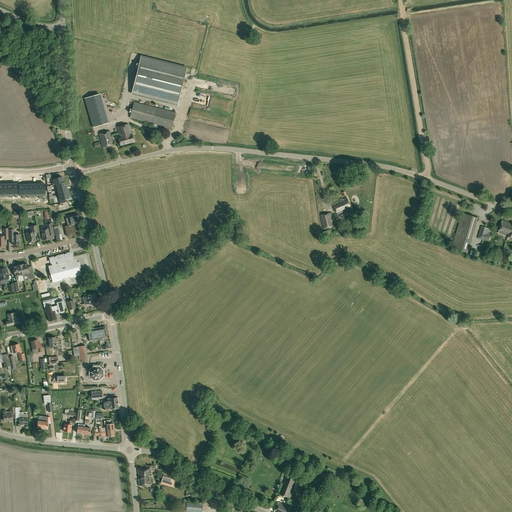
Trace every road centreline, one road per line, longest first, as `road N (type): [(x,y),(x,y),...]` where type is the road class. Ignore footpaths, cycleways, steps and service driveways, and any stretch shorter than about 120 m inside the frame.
road 1 (unclassified): [(511,210),(376,165),(214,148),(77,172)]
road 2 (track): [(425,178),(399,0)]
road 3 (tertiary): [(75,165),(62,26)]
road 4 (unclassified): [(129,450),(0,433)]
